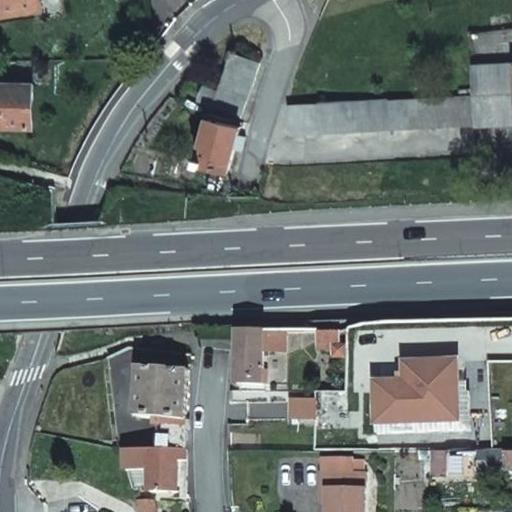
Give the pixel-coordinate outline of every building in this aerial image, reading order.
[(38,0),(0,0),(0,15),(40,9),(38,0)] [(258,59),(232,52),(220,90),(210,87),(205,104),(241,113),(258,59)] [(511,122),(511,63),(472,65),(474,96),(475,123),(511,122)] [(0,125),(32,127),(32,85),(0,83),(0,125)] [(475,123),(474,96),(418,98),(288,105),(288,106),(289,134),(475,125),(475,123)] [(199,162),(227,170),(240,122),(213,116),(199,162)] [(238,383),(263,382),(264,349),(287,350),(288,330),(265,330),(240,330),(238,383)] [(342,330),(321,330),(320,346),(335,348),(334,355),(349,357),(350,345),(340,343),(342,330)] [(437,389),(438,358),(407,358),(407,376),(380,376),(380,389),(437,389)] [(459,358),(438,358),(437,389),(469,389),(469,387),(459,387),(459,358)] [(188,451),(190,369),(131,367),(131,385),(138,385),(137,429),(157,430),(157,450),(188,451)] [(437,389),(380,389),(380,396),(377,396),(377,426),(469,426),(469,389),(437,389)] [(317,397),(290,398),(290,417),(317,417),(317,397)] [(178,491),(179,461),(189,461),(188,451),(157,450),(132,449),(124,449),(129,469),(151,470),(151,491),(178,491)] [(364,511),(363,470),(319,471),(319,489),(325,488),(326,502),(325,511),(364,511)] [(158,511),(156,501),(139,500),(142,511),(158,511)]
